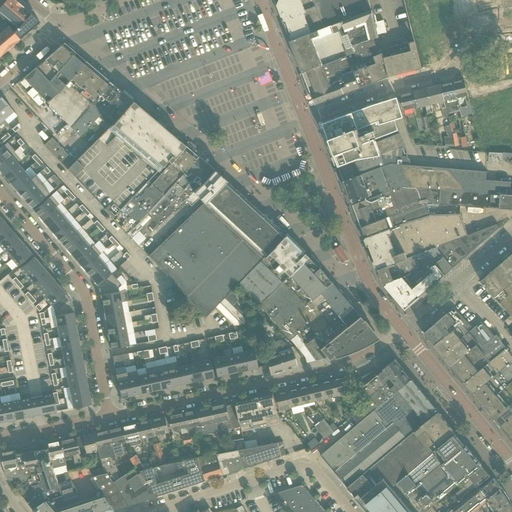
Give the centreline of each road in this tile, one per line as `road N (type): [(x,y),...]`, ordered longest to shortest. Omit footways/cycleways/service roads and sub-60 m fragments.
road 1 (residential): [(107,417),(327,367),(400,329)]
road 2 (residential): [(107,417),(87,296),(0,194)]
road 3 (residential): [(239,184),(61,27)]
road 4 (residential): [(350,511),(307,467),(169,506)]
road 5 (residential): [(305,118),(452,71),(475,44)]
road 6 (residential): [(400,329),(511,462)]
road 7 (residential): [(305,118),(365,278)]
road 8 (residential): [(239,184),(344,279),(365,278)]
road 9 (residential): [(400,329),(511,229)]
road 10 (residential): [(259,0),(305,118)]
